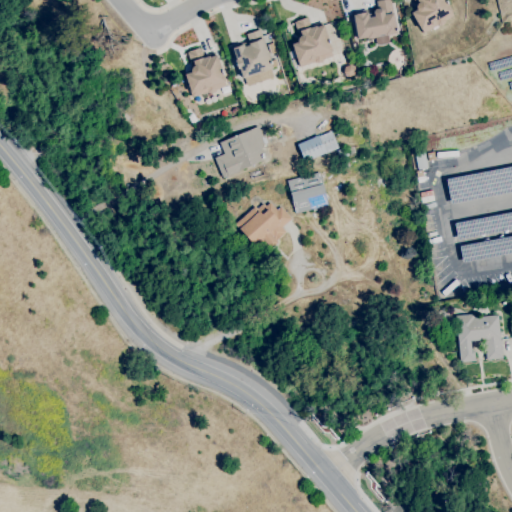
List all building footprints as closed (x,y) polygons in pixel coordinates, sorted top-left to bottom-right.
[(382,45),(380,45),(378,45),(376,45),(374,37),(366,38),(366,37),(357,39),(352,15),(353,15),(352,12),(367,9),(367,14),(373,13),(372,12),(374,9),(377,8),(376,1),(380,0),(390,0),(396,33),(387,35),(388,43),(385,44),(382,45)] [(423,34),(410,12),(416,9),(415,8),(415,7),(415,6),(415,5),(416,4),(416,3),(417,3),(418,2),(416,0),(414,1),(413,0),(445,0),(452,11),(451,11),(453,16),(445,21),(444,23),(440,26),(437,25),(423,34)] [(299,67),(298,62),(297,62),(291,44),(297,42),(297,41),(297,40),(297,39),(297,38),(298,37),(299,36),(300,35),(299,31),(297,32),(293,22),(296,21),(295,21),(306,17),(306,19),(308,18),(310,25),(321,22),(322,25),(323,24),(331,51),(332,56),(323,59),(322,61),(316,63),(314,62),(299,67)] [(252,83),(249,75),(242,78),(238,68),(237,69),(235,61),(234,61),(230,47),(244,42),(247,42),(247,41),(248,41),(246,34),(260,29),(267,50),(268,50),(269,54),(268,55),(272,68),(267,70),(265,71),(267,78),(252,83)] [(192,97),(184,74),(190,72),(190,71),(190,70),(190,69),(191,68),(191,67),(192,66),(193,65),(192,62),(190,63),(186,52),(189,51),(199,47),(199,49),(201,48),(203,56),(214,52),(215,55),(216,55),(225,81),(224,81),(225,86),(216,89),(215,92),(210,94),(208,92),(192,97)] [(347,76),(343,72),(344,67),(350,64),(354,68),(353,74),(347,76)] [(261,103),(259,96),(267,93),(270,100),(261,103)] [(222,178),(214,158),(223,153),(219,143),(258,126),(263,138),(264,137),(266,142),(265,143),(266,146),(259,149),(264,160),(222,178)] [(304,162),(296,144),(318,135),(318,136),(331,131),(338,148),(325,153),(304,162)] [(338,157),(336,150),(344,148),(344,150),(350,149),(351,155),(346,156),(338,157)] [(417,169),(414,154),(424,152),(427,167),(417,169)] [(295,213),(286,181),(319,172),(327,205),(295,213)] [(270,249),(261,239),(253,246),(234,224),(254,206),(257,208),(263,203),(265,206),(269,202),(276,209),(280,206),(291,218),(281,227),(285,231),(275,240),(277,242),(270,249)] [(460,362),(455,315),(473,314),(473,317),(497,315),(502,358),(486,360),(484,339),(470,341),(471,350),(474,350),(475,361),(460,362)]
